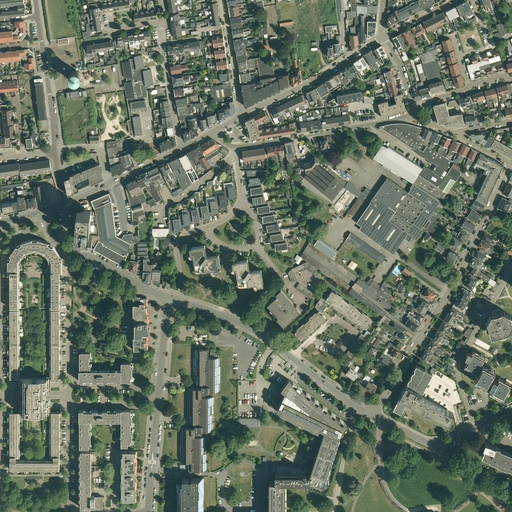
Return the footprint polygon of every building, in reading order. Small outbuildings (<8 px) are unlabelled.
[(0,0),(1,5),(6,5),(10,4),(15,4),(18,4),(18,9),(16,10),(12,10),(7,11),(2,11),(2,14),(2,16),(8,16),(12,15),(13,15),(16,15),(17,15),(27,14),(27,12),(26,12),(26,9),(25,6),(27,6),(26,0),(0,0)] [(101,1),(103,11),(109,11),(107,2),(106,0),(100,0),(100,1),(101,1)] [(248,0),(250,9),(264,7),(262,0),(248,0)] [(405,7),(410,16),(414,13),(409,4),(407,0),(404,0),(407,6),(405,7)] [(414,13),(418,11),(414,2),(413,2),(412,3),(410,0),(407,0),(409,4),(414,13)] [(414,2),(418,11),(422,9),(418,0),(414,2)] [(418,0),(422,9),(423,8),(437,2),(440,0),(418,0)] [(480,0),(482,5),(484,4),(487,12),(490,11),(488,7),(485,0),(480,0)] [(485,0),(488,7),(490,11),(491,14),(493,13),(489,2),(491,1),(490,0),(485,0)] [(496,0),(491,0),(492,1),(494,0),(496,5),(498,11),(497,11),(499,17),(503,15),(499,5),(496,0)] [(472,9),(468,1),(462,4),(468,16),(474,13),(472,9)] [(96,3),(88,5),(90,15),(99,13),(98,8),(97,8),(96,3)] [(406,18),(410,16),(405,7),(403,8),(401,3),(399,4),(406,18)] [(356,11),(357,16),(357,18),(360,18),(361,27),(358,27),(360,43),(366,39),(365,27),(366,26),(365,17),(367,17),(367,13),(367,9),(367,8),(367,5),(356,4),(356,5),(356,8),(356,11)] [(397,9),(397,11),(402,20),(406,18),(399,4),(397,5),(398,7),(396,8),(397,9)] [(469,20),(461,4),(456,6),(461,16),(463,15),(468,26),(471,25),(469,20)] [(393,7),(391,8),(394,13),(398,22),(402,20),(397,11),(397,9),(395,10),(394,8),(393,7)] [(455,7),(450,9),(451,12),(452,12),(453,15),(454,18),(459,26),(461,25),(457,17),(459,15),(455,7)] [(458,31),(460,30),(459,26),(454,18),(453,15),(452,12),(451,12),(450,9),(446,11),(450,20),(452,19),(455,25),(458,31)] [(398,22),(394,13),(391,14),(389,10),(387,10),(386,26),(387,27),(398,22)] [(444,13),(440,15),(444,23),(445,23),(446,25),(449,24),(444,13)] [(444,23),(440,15),(435,17),(441,28),(443,27),(442,24),(444,23)] [(510,32),(506,22),(503,16),(501,17),(503,22),(504,22),(504,23),(500,24),(501,25),(501,27),(504,34),(510,32)] [(438,29),(441,28),(435,17),(431,19),(436,27),(437,27),(438,29)] [(433,28),(436,27),(431,19),(427,21),(433,32),(435,31),(433,28)] [(427,21),(423,23),(427,31),(429,30),(430,33),(433,32),(427,21)] [(421,23),(417,25),(418,26),(417,27),(419,31),(418,31),(420,34),(421,34),(421,35),(421,36),(422,36),(421,37),(422,39),(423,39),(424,41),(426,39),(423,33),(422,34),(422,33),(425,31),(421,23)] [(89,24),(88,24),(89,27),(90,27),(90,31),(93,31),(93,34),(101,33),(101,29),(101,24),(92,25),(90,25),(90,24),(89,24)] [(17,29),(16,30),(24,37),(26,34),(26,31),(25,25),(15,26),(15,27),(17,26),(17,29)] [(501,25),(496,27),(497,29),(500,36),(504,34),(501,27),(501,25)] [(415,27),(415,26),(411,28),(415,36),(419,34),(419,35),(418,36),(421,42),(424,41),(423,39),(422,39),(421,37),(422,36),(421,36),(421,35),(421,34),(420,34),(418,31),(419,31),(417,27),(415,27)] [(367,28),(367,38),(375,34),(376,32),(376,28),(367,28)] [(410,29),(406,31),(414,46),(416,45),(413,40),(415,39),(410,29)] [(22,40),(24,37),(16,30),(14,32),(12,32),(12,31),(13,40),(16,40),(18,40),(22,40)] [(406,31),(402,33),(407,43),(409,42),(412,47),(414,50),(416,49),(414,46),(406,31)] [(405,43),(400,34),(396,36),(404,51),(406,50),(404,44),(405,43)] [(117,36),(114,37),(115,42),(116,49),(123,47),(123,45),(124,45),(122,35),(117,36)] [(203,41),(204,44),(205,44),(208,43),(224,40),(223,35),(213,37),(213,40),(203,41)] [(396,36),(392,38),(397,47),(396,48),(399,52),(401,50),(402,52),(404,51),(396,36)] [(439,47),(453,43),(452,40),(451,41),(450,39),(442,41),(443,45),(442,45),(441,44),(436,46),(437,48),(439,47)] [(94,56),(93,53),(92,44),(86,45),(86,46),(83,46),(85,54),(88,54),(88,57),(94,56)] [(377,48),(376,48),(380,55),(383,54),(385,58),(388,57),(382,45),(379,46),(378,46),(377,47),(377,48)] [(373,50),(378,59),(379,59),(382,64),(384,63),(380,55),(376,48),(375,49),(375,48),(373,49),(373,50)] [(22,49),(19,50),(20,60),(20,58),(22,58),(24,60),(31,51),(28,49),(27,49),(25,49),(22,49)] [(437,60),(433,49),(432,50),(429,51),(423,54),(418,55),(418,56),(419,59),(421,58),(432,93),(444,89),(436,61),(437,60)] [(372,50),(368,53),(376,70),(378,72),(380,71),(375,61),(377,60),(372,50)] [(495,57),(488,59),(490,63),(501,60),(498,50),(493,51),(495,57)] [(24,63),(34,62),(34,59),(34,57),(33,53),(31,51),(24,60),(25,61),(26,63),(24,63)] [(443,59),(456,55),(455,53),(454,53),(454,51),(445,53),(447,57),(446,57),(445,57),(440,58),(440,60),(443,59)] [(376,70),(368,53),(364,55),(369,65),(371,63),(373,68),(374,71),(376,70)] [(484,60),(478,62),(479,66),(490,63),(488,59),(487,55),(487,53),(482,55),(484,60)] [(130,119),(127,120),(129,129),(129,133),(132,133),(132,136),(133,137),(134,137),(135,137),(135,136),(135,135),(143,134),(140,116),(133,117),(131,110),(147,108),(145,99),(145,100),(144,98),(148,97),(146,88),(149,88),(148,85),(153,85),(151,69),(146,70),(145,67),(144,68),(142,55),(134,56),(134,59),(129,59),(129,61),(122,62),(124,78),(126,77),(127,82),(124,82),(126,98),(130,119)] [(259,74),(260,81),(241,85),(244,105),(244,106),(247,107),(255,103),(254,102),(259,101),(259,100),(263,99),(263,98),(268,97),(267,96),(272,95),(272,94),(276,93),(276,92),(281,91),(280,89),(285,88),(285,86),(289,86),(287,74),(275,76),(271,56),(256,58),(257,66),(258,66),(258,70),(259,74)] [(362,56),(358,60),(363,67),(365,65),(368,70),(370,69),(362,56)] [(467,65),(468,70),(479,66),(478,62),(476,58),(476,57),(471,58),(473,64),(467,65)] [(256,58),(249,59),(237,61),(239,72),(249,70),(249,68),(257,66),(256,58)] [(361,75),(364,73),(361,68),(363,67),(358,60),(353,63),(361,75)] [(501,60),(490,63),(491,67),(497,65),(499,71),(504,70),(501,60)] [(446,69),(446,71),(460,67),(459,65),(458,65),(457,63),(449,65),(450,69),(449,69),(448,69),(446,69)] [(479,66),(480,70),(486,69),(488,74),(493,73),(492,71),(491,67),(490,63),(479,66)] [(348,67),(354,77),(357,75),(359,78),(361,76),(353,64),(351,65),(350,65),(348,66),(348,67)] [(421,64),(417,65),(422,82),(426,80),(421,64)] [(482,75),(480,70),(479,66),(468,70),(469,74),(475,72),(477,78),(482,76),(482,75)] [(342,70),(349,80),(354,77),(348,67),(347,68),(346,67),(345,68),(345,69),(344,69),(345,69),(343,71),(342,70)] [(81,77),(81,76),(82,76),(83,77),(87,76),(87,73),(87,72),(86,72),(82,73),(82,74),(81,74),(80,73),(80,72),(79,72),(79,71),(78,71),(77,70),(76,70),(75,70),(74,70),(73,70),(73,71),(72,71),(71,71),(71,72),(70,72),(70,73),(69,74),(69,75),(69,76),(69,77),(69,78),(70,79),(71,80),(72,81),(72,82),(73,82),(74,82),(75,82),(75,83),(76,82),(77,82),(78,82),(79,81),(80,80),(81,79),(81,78),(81,77)] [(337,74),(343,83),(344,84),(349,80),(342,70),(337,74)] [(383,72),(383,74),(384,75),(380,76),(380,79),(393,75),(391,70),(383,72)] [(223,81),(223,85),(229,84),(229,79),(230,79),(229,77),(228,76),(228,73),(222,73),(216,74),(216,76),(219,76),(220,82),(223,81)] [(343,83),(337,74),(335,75),(333,76),(339,85),(343,83)] [(393,75),(380,79),(379,79),(381,84),(386,82),(394,80),(393,75)] [(447,82),(448,84),(463,80),(463,77),(462,77),(461,75),(453,77),(454,81),(453,81),(452,81),(447,82)] [(328,79),(334,88),(339,85),(333,76),(332,77),(333,77),(331,78),(331,77),(328,79)] [(189,78),(173,81),(173,86),(184,84),(184,82),(198,80),(197,77),(195,77),(189,78)] [(38,119),(47,118),(48,118),(43,83),(42,78),(34,79),(35,84),(34,84),(38,119)] [(334,88),(328,79),(327,80),(324,82),(330,91),(334,88)] [(383,86),(383,88),(386,87),(387,87),(395,85),(394,80),(386,82),(387,85),(383,86)] [(463,80),(450,84),(451,86),(452,85),(453,88),(456,87),(464,85),(463,83),(464,82),(463,80)] [(422,83),(426,98),(430,96),(430,94),(428,87),(426,81),(424,82),(422,82),(422,83)] [(412,88),(416,100),(421,99),(416,82),(413,83),(414,87),(412,88)] [(324,83),(320,85),(328,99),(330,98),(327,93),(329,92),(324,83)] [(223,85),(211,87),(214,103),(217,103),(217,101),(219,101),(221,100),(221,99),(227,98),(232,97),(230,84),(229,84),(223,85)] [(504,84),(501,85),(505,98),(507,97),(506,95),(505,94),(508,93),(509,94),(511,93),(510,85),(507,86),(506,85),(504,85),(504,84)] [(326,101),(328,99),(320,85),(315,88),(321,97),(323,96),(326,101)] [(503,99),(505,98),(501,85),(498,86),(499,87),(496,88),(498,96),(502,94),(503,95),(502,96),(503,99)] [(315,88),(310,91),(314,99),(317,98),(321,106),(324,106),(320,97),(319,97),(315,88)] [(489,88),(486,89),(487,90),(484,91),(487,99),(491,98),(491,99),(490,100),(491,102),(493,102),(489,88)] [(492,88),(489,88),(493,102),(494,103),(497,102),(496,96),(497,96),(494,88),(492,89),(492,88)] [(389,92),(385,93),(386,98),(390,97),(394,96),(398,94),(397,89),(389,92)] [(83,96),(86,96),(85,91),(82,91),(66,93),(67,99),(83,97),(83,96)] [(314,99),(310,91),(306,92),(307,94),(306,95),(309,102),(312,100),(314,99)] [(480,104),(477,93),(473,95),(470,96),(472,103),(478,102),(479,104),(480,104)] [(387,101),(378,103),(382,117),(406,110),(401,94),(398,94),(394,96),(396,103),(388,105),(387,101)] [(180,97),(176,98),(177,105),(182,105),(185,105),(185,104),(188,104),(188,103),(192,103),(191,96),(187,97),(187,96),(184,97),(184,96),(180,97)] [(302,96),(297,98),(302,109),(303,111),(305,110),(306,110),(306,109),(306,108),(304,105),(303,106),(302,105),(305,104),(302,96)] [(166,97),(157,99),(158,102),(159,102),(160,107),(169,106),(168,100),(167,100),(166,97)] [(235,111),(232,97),(227,98),(221,99),(221,100),(219,101),(219,103),(219,106),(220,110),(217,110),(218,121),(234,113),(235,111)] [(461,98),(459,99),(461,106),(463,106),(464,111),(466,111),(468,110),(467,107),(466,106),(464,97),(461,98)] [(300,110),(302,109),(297,98),(292,100),(295,108),(298,107),(300,110)] [(460,107),(458,99),(449,102),(450,104),(448,104),(449,108),(455,106),(456,109),(460,108),(460,107)] [(292,100),(287,103),(292,114),(294,113),(292,109),(295,108),(292,100)] [(200,108),(201,117),(199,117),(199,120),(198,120),(199,123),(201,130),(204,129),(206,128),(206,127),(207,127),(206,119),(205,116),(203,110),(204,110),(203,102),(200,103),(195,104),(196,109),(200,108)] [(462,113),(449,115),(445,102),(434,106),(439,123),(444,122),(444,123),(444,124),(445,124),(445,125),(445,126),(446,126),(447,126),(447,127),(448,127),(449,127),(449,126),(452,125),(452,127),(464,125),(462,113)] [(507,108),(504,109),(504,106),(500,107),(501,113),(502,117),(511,116),(509,105),(509,102),(505,102),(505,105),(507,105),(507,108)] [(287,103),(282,105),(286,113),(289,111),(291,116),(293,116),(292,114),(287,103)] [(16,141),(14,111),(13,108),(8,108),(8,105),(0,105),(0,109),(2,109),(5,137),(0,137),(0,148),(11,147),(11,142),(16,141)] [(178,115),(185,114),(187,113),(187,111),(192,110),(191,106),(186,107),(186,105),(177,106),(178,115)] [(282,105),(277,107),(282,118),(283,120),(285,119),(283,114),(286,113),(282,105)] [(270,112),(273,119),(276,118),(275,117),(278,116),(279,117),(277,117),(279,122),(283,120),(282,118),(277,107),(272,109),(272,111),(270,112)] [(158,114),(161,114),(162,116),(170,115),(170,110),(156,112),(154,113),(154,115),(155,118),(159,117),(158,114)] [(315,117),(316,117),(317,129),(323,128),(322,119),(318,120),(318,116),(317,113),(315,113),(315,110),(314,110),(315,117)] [(269,116),(266,111),(244,121),(246,124),(243,126),(244,129),(247,128),(248,132),(246,133),(246,137),(249,136),(250,139),(260,138),(258,130),(258,127),(257,124),(263,121),(264,123),(271,120),(269,117),(268,118),(267,117),(269,116)] [(185,114),(178,115),(179,120),(184,120),(185,125),(180,126),(181,131),(183,140),(185,141),(191,138),(189,128),(188,128),(186,119),(185,114)] [(302,121),(303,121),(303,122),(300,123),(300,124),(297,124),(298,131),(301,130),(301,131),(307,130),(305,118),(304,114),(302,115),(302,117),(302,121)] [(195,119),(187,120),(189,128),(191,138),(199,135),(195,119)] [(289,123),(289,125),(290,133),(297,132),(296,122),(289,123)] [(412,126),(409,125),(407,124),(405,124),(397,124),(395,124),(392,124),(380,127),(416,151),(419,153),(437,164),(432,173),(423,167),(418,174),(447,193),(453,183),(454,184),(455,181),(461,173),(460,172),(463,167),(426,146),(423,151),(418,148),(421,143),(420,142),(422,136),(419,134),(421,128),(417,127),(414,126),(412,126)] [(282,127),(283,134),(290,133),(289,125),(281,126),(282,127)] [(268,128),(269,136),(278,135),(277,128),(277,127),(274,127),(268,128)] [(268,128),(258,130),(260,138),(269,136),(268,128)] [(424,131),(422,136),(420,142),(421,143),(426,145),(432,131),(425,129),(424,131)] [(485,144),(489,146),(494,138),(495,138),(496,135),(494,135),(496,130),(491,131),(489,135),(487,138),(487,139),(485,144)] [(28,147),(33,146),(32,142),(35,142),(34,134),(28,134),(28,131),(26,131),(28,147)] [(174,134),(174,133),(172,133),(172,132),(169,133),(169,132),(168,133),(168,135),(169,134),(172,147),(175,146),(176,144),(175,137),(173,137),(173,134),(174,134)] [(431,148),(438,133),(433,132),(429,140),(432,141),(429,147),(431,148)] [(442,135),(438,133),(431,148),(433,149),(434,145),(436,142),(438,143),(442,135)] [(482,133),(471,135),(470,136),(473,138),(474,138),(478,140),(482,143),(482,142),(484,143),(484,144),(485,144),(487,139),(487,138),(486,137),(485,139),(483,138),(485,134),(482,133)] [(441,145),(439,149),(438,152),(439,153),(447,137),(443,135),(439,144),(441,145)] [(158,143),(160,152),(168,149),(165,136),(159,138),(160,142),(158,143)] [(446,151),(443,150),(445,147),(447,148),(451,139),(447,137),(439,153),(441,154),(444,155),(446,151)] [(322,149),(325,148),(329,148),(331,148),(338,152),(340,149),(333,145),(331,144),(328,144),(327,139),(325,140),(325,139),(323,138),(322,139),(321,140),(320,140),(320,141),(317,141),(317,145),(318,146),(321,145),(322,149)] [(203,152),(202,152),(206,160),(218,153),(224,157),(226,155),(229,152),(229,150),(216,142),(212,139),(200,146),(203,152)] [(490,147),(497,151),(501,143),(495,139),(490,147)] [(107,142),(107,148),(108,152),(112,173),(112,174),(113,174),(122,170),(134,164),(128,149),(123,151),(121,147),(120,140),(116,141),(107,142)] [(448,153),(447,155),(449,156),(450,154),(457,141),(452,140),(448,148),(450,149),(448,153)] [(461,143),(457,141),(450,154),(449,156),(451,157),(452,154),(454,155),(455,151),(457,151),(461,143)] [(292,158),(290,150),(288,142),(283,142),(285,150),(287,159),(292,158)] [(503,154),(508,146),(501,143),(497,151),(503,154)] [(441,202),(447,193),(418,174),(423,167),(388,146),(387,147),(382,144),(373,158),(400,175),(413,184),(410,188),(411,189),(408,193),(399,187),(386,178),(356,222),(361,226),(359,229),(393,253),(404,238),(409,242),(410,240),(412,242),(414,239),(417,241),(424,230),(414,224),(413,223),(419,213),(428,220),(431,215),(435,210),(438,206),(440,202),(441,202)] [(466,146),(465,145),(462,144),(457,152),(460,153),(458,157),(456,159),(454,158),(452,161),(457,163),(459,160),(466,146)] [(470,148),(466,146),(459,160),(460,161),(463,155),(466,156),(470,148)] [(511,154),(511,148),(508,146),(503,154),(510,158),(511,154)] [(187,153),(188,155),(194,166),(195,166),(196,168),(203,165),(205,170),(210,167),(206,160),(202,152),(202,153),(199,147),(187,153)] [(267,148),(265,148),(266,155),(271,155),(272,162),(274,161),(272,147),(267,147),(267,148)] [(475,150),(470,148),(466,156),(469,158),(465,165),(464,165),(463,167),(465,169),(467,166),(467,165),(468,165),(468,163),(475,150)] [(476,151),(475,150),(468,163),(468,165),(470,166),(473,160),(475,161),(479,152),(476,151)] [(478,188),(477,191),(476,193),(487,200),(487,198),(490,193),(491,192),(493,186),(494,185),(496,180),(497,178),(503,165),(498,163),(498,162),(497,162),(493,160),(488,157),(480,153),(474,165),(475,165),(476,164),(478,165),(478,167),(481,168),(482,169),(482,167),(483,167),(485,168),(483,172),(483,173),(485,174),(483,177),(485,178),(484,180),(480,187),(479,187),(478,188)] [(194,166),(188,155),(187,156),(186,154),(179,157),(187,172),(190,170),(191,171),(194,170),(194,169),(196,168),(195,166),(194,166)] [(347,183),(314,156),(309,162),(304,164),(306,171),(307,172),(303,177),(325,195),(332,201),(347,183)] [(179,157),(169,162),(183,190),(192,183),(179,157)] [(50,160),(40,162),(41,172),(51,170),(50,160)] [(0,176),(20,173),(21,175),(41,172),(40,162),(19,165),(19,163),(0,165),(0,176)] [(103,178),(102,173),(100,166),(100,163),(95,165),(96,168),(94,168),(97,182),(102,180),(102,179),(102,180),(104,179),(103,178)] [(167,163),(163,165),(168,173),(169,173),(172,178),(174,180),(176,179),(175,176),(172,171),(167,163)] [(159,167),(162,172),(164,177),(167,182),(169,181),(172,188),(175,186),(168,173),(163,165),(159,167)] [(97,182),(94,168),(91,169),(91,167),(87,168),(90,184),(91,185),(96,182),(97,182)] [(157,167),(152,169),(159,183),(157,184),(155,185),(154,185),(156,190),(160,187),(159,185),(164,182),(161,177),(162,177),(157,167)] [(81,171),(85,187),(90,184),(87,168),(82,170),(82,171),(81,171)] [(155,185),(157,184),(159,183),(152,169),(147,171),(152,181),(153,180),(155,185)] [(250,178),(251,183),(261,182),(265,181),(265,180),(265,179),(264,178),(263,178),(262,177),(261,177),(260,169),(247,170),(248,177),(250,177),(250,178)] [(80,171),(75,173),(79,189),(85,187),(81,171),(80,171)] [(138,221),(142,218),(145,217),(141,203),(147,201),(148,201),(151,207),(151,206),(156,204),(156,203),(161,200),(156,190),(154,185),(153,183),(152,184),(151,181),(148,177),(146,172),(136,177),(137,178),(126,183),(128,187),(127,187),(127,188),(126,189),(132,212),(132,221),(138,221)] [(79,190),(79,189),(75,173),(70,175),(74,193),(74,192),(79,190)] [(64,179),(65,181),(66,186),(68,193),(67,193),(67,194),(68,194),(69,195),(69,194),(69,195),(69,194),(74,192),(74,193),(70,175),(70,179),(69,179),(69,177),(64,179)] [(53,182),(45,184),(48,195),(46,195),(48,202),(50,201),(51,202),(58,199),(53,182)] [(261,182),(251,183),(249,184),(250,187),(252,187),(252,188),(251,188),(252,193),(263,192),(262,182),(261,182)] [(26,209),(25,207),(23,193),(24,193),(23,189),(22,185),(17,186),(18,194),(20,194),(21,197),(18,197),(20,210),(26,209)] [(46,202),(42,185),(33,187),(38,205),(41,204),(41,205),(44,204),(44,203),(46,202)] [(230,197),(235,196),(233,186),(223,187),(224,194),(225,194),(226,199),(229,199),(228,197),(230,197)] [(366,187),(363,192),(359,198),(358,197),(348,213),(350,214),(353,216),(371,190),(366,187)] [(27,208),(31,207),(33,207),(37,206),(34,190),(27,192),(27,190),(24,190),(23,189),(24,193),(27,208)] [(511,192),(505,189),(503,193),(511,197),(511,195),(511,192)] [(18,197),(16,197),(15,192),(10,193),(14,212),(15,211),(20,210),(18,197)] [(254,203),(256,203),(265,202),(265,201),(263,192),(252,193),(251,193),(252,197),(254,196),(254,198),(253,198),(254,203)] [(95,210),(97,227),(98,232),(99,238),(95,246),(93,249),(122,265),(125,259),(130,245),(131,242),(132,236),(132,233),(127,234),(123,235),(121,239),(116,236),(111,199),(108,193),(91,201),(95,210)] [(215,196),(216,200),(217,208),(220,207),(220,206),(221,205),(221,206),(227,205),(226,199),(225,194),(224,194),(215,196)] [(470,196),(484,205),(486,201),(477,195),(476,197),(471,194),(470,196)] [(473,201),(472,203),(482,209),(484,205),(470,196),(468,198),(473,201)] [(511,199),(510,198),(509,201),(502,198),(502,199),(501,198),(499,201),(500,202),(500,203),(511,208),(511,199)] [(206,202),(206,206),(208,214),(211,214),(210,212),(212,212),(217,212),(217,208),(216,200),(206,202)] [(470,207),(480,213),(482,209),(472,203),(467,200),(466,202),(471,205),(470,207)] [(258,212),(261,212),(270,211),(269,210),(268,201),(265,201),(265,202),(256,203),(256,206),(258,206),(258,207),(258,212)] [(3,211),(3,213),(3,214),(13,212),(11,202),(2,203),(3,211)] [(499,203),(497,206),(498,206),(498,207),(501,209),(503,210),(510,213),(511,211),(511,209),(511,208),(500,203),(499,203)] [(197,207),(197,209),(198,219),(199,219),(201,219),(201,217),(202,217),(203,217),(208,217),(208,214),(206,206),(197,207)] [(463,209),(478,218),(480,215),(471,209),(470,211),(464,207),(463,209)] [(187,211),(188,213),(189,223),(192,223),(192,221),(193,221),(199,220),(199,219),(198,219),(197,209),(187,211)] [(478,218),(463,209),(462,211),(468,215),(467,217),(476,222),(478,218)] [(98,232),(97,227),(95,227),(95,232),(89,232),(91,211),(77,210),(76,234),(82,234),(82,236),(82,239),(86,239),(86,241),(88,242),(95,246),(99,238),(98,232)] [(273,210),(269,210),(270,211),(261,212),(261,215),(263,215),(263,216),(263,221),(265,221),(274,220),(273,210)] [(441,214),(439,212),(435,210),(431,215),(438,220),(441,214)] [(189,223),(188,213),(178,215),(179,219),(180,227),(183,226),(183,224),(184,224),(184,225),(189,224),(189,223)] [(414,224),(424,230),(429,234),(431,231),(436,235),(441,228),(428,220),(419,213),(413,223),(414,224)] [(152,219),(151,214),(145,217),(142,218),(145,222),(152,219)] [(460,217),(458,219),(473,229),(475,225),(465,219),(464,220),(460,217)] [(455,220),(457,222),(462,225),(461,226),(470,232),(473,229),(458,219),(458,220),(456,218),(455,220)] [(181,230),(180,227),(179,219),(169,220),(169,229),(169,233),(174,232),(174,230),(175,230),(175,231),(181,230)] [(269,230),(279,229),(278,219),(274,220),(265,221),(266,224),(267,224),(268,225),(267,225),(268,231),(269,231),(269,230)] [(447,223),(446,225),(448,227),(465,237),(465,236),(466,236),(467,234),(466,233),(467,233),(460,228),(459,230),(453,226),(447,223)] [(448,227),(447,228),(453,233),(452,235),(454,236),(462,242),(463,241),(464,240),(464,239),(465,237),(448,227)] [(272,240),(274,240),(283,238),(281,229),(279,229),(269,230),(269,231),(269,234),(271,234),(272,235),(271,235),(272,240)] [(385,257),(351,233),(346,240),(347,241),(380,264),(385,257)] [(482,237),(481,238),(482,239),(481,240),(490,244),(492,239),(496,241),(497,239),(493,237),(485,233),(483,237),(482,237)] [(452,236),(447,243),(449,244),(455,248),(455,247),(458,249),(460,246),(461,246),(462,244),(461,243),(462,243),(454,237),(452,236)] [(286,238),(283,238),(274,240),(274,243),(276,243),(276,244),(275,244),(276,250),(281,249),(282,252),(288,251),(286,238)] [(48,243),(37,239),(37,241),(32,241),(32,239),(21,243),(21,244),(17,247),(16,246),(9,255),(10,257),(9,261),(8,261),(8,272),(10,272),(10,308),(20,308),(20,266),(18,266),(18,261),(24,252),(35,249),(45,252),(51,261),(51,266),(50,266),(50,308),(59,308),(59,272),(61,272),(61,261),(60,261),(58,256),(60,255),(53,246),(52,247),(48,244),(48,243)] [(478,244),(478,245),(478,246),(478,247),(487,252),(488,250),(491,251),(493,249),(481,241),(479,244),(478,244)] [(143,271),(142,279),(143,281),(149,283),(151,283),(152,273),(152,265),(152,264),(151,264),(151,263),(148,263),(146,261),(147,259),(147,242),(138,242),(138,243),(138,262),(138,266),(141,266),(143,266),(143,271)] [(190,248),(190,253),(187,254),(186,254),(186,255),(186,256),(186,257),(187,257),(191,257),(193,270),(193,271),(194,272),(194,273),(196,273),(196,274),(198,273),(211,272),(211,274),(211,275),(212,276),(213,276),(214,276),(214,275),(215,275),(214,271),(220,270),(220,269),(220,268),(218,255),(209,257),(209,255),(207,254),(206,254),(205,245),(191,247),(191,248),(190,248)] [(455,259),(442,250),(437,246),(435,249),(444,255),(444,254),(446,256),(445,258),(453,263),(453,262),(454,262),(455,261),(455,260),(455,259)] [(331,247),(326,254),(329,256),(331,258),(332,259),(335,255),(337,252),(331,247)] [(443,248),(442,250),(455,259),(456,257),(457,257),(458,255),(457,254),(458,254),(450,249),(449,251),(443,248)] [(488,257),(485,255),(482,253),(477,251),(476,254),(475,254),(475,256),(475,257),(482,261),(484,258),(487,259),(488,257)] [(134,261),(134,260),(133,260),(133,256),(131,256),(129,270),(132,272),(132,273),(134,273),(135,273),(138,267),(138,266),(138,262),(134,261)] [(501,264),(505,266),(510,258),(506,256),(501,264)] [(471,261),(470,263),(470,264),(473,266),(474,267),(472,270),(470,273),(487,283),(490,278),(479,272),(480,270),(483,266),(484,266),(485,265),(479,261),(478,261),(473,258),(472,261),(471,261)] [(257,289),(257,288),(257,285),(263,284),(262,281),(262,280),(261,269),(252,270),(252,269),(250,268),(248,268),(247,259),(236,261),(236,262),(232,262),(233,268),(230,268),(230,269),(229,269),(229,270),(229,271),(230,271),(231,271),(234,271),(235,283),(236,285),(236,286),(237,286),(237,287),(238,287),(239,288),(240,288),(253,286),(254,288),(254,289),(254,290),(255,290),(256,290),(257,290),(257,289)] [(411,272),(405,267),(402,272),(408,276),(411,272)] [(160,270),(153,269),(152,281),(160,281),(160,270)] [(170,281),(170,270),(167,270),(168,274),(169,275),(169,277),(163,277),(162,285),(163,286),(164,287),(165,287),(166,287),(168,288),(169,287),(169,286),(169,285),(170,282),(170,281)] [(467,276),(466,278),(475,284),(477,282),(476,281),(478,279),(468,273),(467,276)] [(473,287),(475,284),(466,278),(464,281),(465,282),(463,284),(472,290),(474,287),(473,287)] [(389,301),(393,294),(393,293),(382,285),(381,286),(380,287),(377,291),(374,289),(369,285),(367,284),(364,288),(362,291),(375,300),(388,309),(388,310),(391,306),(389,305),(391,302),(389,301)] [(434,296),(436,293),(431,290),(428,288),(425,287),(421,293),(432,300),(432,299),(433,300),(434,299),(434,298),(434,297),(434,296)] [(460,290),(459,293),(468,298),(470,296),(469,295),(471,293),(461,287),(460,290)] [(300,312),(280,289),(271,297),(273,299),(267,304),(271,308),(269,309),(280,323),(284,327),(300,312)] [(331,291),(325,300),(321,297),(315,307),(319,311),(316,314),(315,313),(309,318),(310,319),(304,325),(303,323),(297,329),(298,330),(294,333),(301,341),(306,336),(307,337),(309,335),(308,334),(319,325),(322,323),(321,323),(326,318),(321,314),(328,304),(328,303),(328,302),(330,304),(331,302),(335,305),(334,306),(344,313),(345,312),(348,314),(347,316),(357,323),(358,322),(362,324),(361,325),(366,329),(372,320),(369,318),(370,316),(362,311),(361,312),(355,308),(356,307),(349,301),(348,303),(341,298),(343,297),(335,292),(334,293),(331,291)] [(458,296),(456,298),(466,304),(467,301),(468,298),(459,293),(457,295),(458,296)] [(419,303),(427,308),(430,304),(417,296),(414,301),(419,303)] [(141,350),(141,348),(147,348),(147,325),(148,325),(148,314),(147,314),(147,298),(140,298),(140,297),(133,297),(133,316),(134,316),(135,331),(133,331),(134,348),(134,350),(141,350)] [(456,301),(454,304),(457,306),(455,308),(461,312),(465,307),(464,306),(466,304),(456,298),(455,301),(456,301)] [(416,307),(416,308),(424,313),(427,308),(419,303),(416,307)] [(464,317),(465,315),(452,307),(451,308),(450,308),(449,310),(449,311),(448,312),(455,316),(457,313),(464,317)] [(421,320),(423,317),(417,313),(418,312),(413,309),(411,312),(410,311),(408,313),(420,321),(421,321),(421,320)] [(494,335),(498,334),(499,335),(499,334),(500,333),(505,332),(506,332),(506,333),(507,331),(511,330),(511,327),(511,323),(511,321),(510,318),(511,316),(502,311),(499,309),(498,309),(497,309),(494,310),(493,310),(492,312),(491,314),(485,325),(486,324),(487,324),(488,328),(490,333),(494,335)] [(10,378),(19,378),(19,345),(19,343),(19,310),(10,310),(10,378)] [(50,378),(59,378),(59,345),(59,343),(59,310),(50,310),(50,343),(50,345),(50,378)] [(446,316),(459,325),(461,326),(463,324),(454,319),(455,316),(448,312),(448,313),(447,313),(446,314),(447,315),(446,316)] [(414,319),(415,318),(408,314),(405,319),(408,321),(405,324),(405,325),(413,330),(413,331),(414,330),(417,325),(418,324),(417,324),(413,321),(413,320),(414,319)] [(458,327),(459,325),(446,316),(445,318),(444,318),(443,319),(443,320),(450,325),(451,323),(458,327)] [(441,324),(440,326),(453,334),(455,332),(448,328),(449,326),(442,321),(442,322),(441,322),(440,323),(441,324)] [(400,331),(402,327),(394,322),(391,326),(397,330),(398,330),(400,331)] [(452,337),(453,334),(440,326),(439,327),(438,327),(437,328),(437,329),(437,330),(444,334),(445,332),(452,337)] [(408,338),(409,336),(401,331),(396,338),(404,344),(406,341),(407,342),(409,339),(408,338)] [(435,334),(434,335),(448,343),(449,341),(442,337),(444,335),(437,331),(436,331),(435,331),(434,333),(435,334)] [(449,344),(448,343),(434,335),(433,337),(432,336),(431,338),(432,339),(431,339),(438,343),(440,341),(446,346),(448,347),(449,344)] [(390,341),(388,344),(393,347),(394,345),(400,349),(401,349),(402,350),(404,347),(403,346),(403,345),(391,337),(390,339),(396,343),(395,345),(390,341)] [(429,343),(428,344),(442,353),(443,350),(437,346),(438,344),(431,340),(430,341),(430,340),(429,342),(429,343)] [(399,351),(393,347),(388,344),(388,345),(387,347),(390,349),(387,353),(390,355),(390,354),(395,357),(399,351)] [(426,346),(425,347),(426,348),(433,353),(434,351),(440,355),(442,353),(428,344),(427,346),(426,346)] [(188,478),(192,478),(192,471),(206,471),(206,437),(201,437),(201,431),(213,431),(213,397),(208,397),(208,392),(220,392),(220,357),(208,358),(208,349),(203,349),(193,349),(193,383),(198,383),(198,385),(198,389),(186,389),(186,423),(191,423),(191,425),(191,428),(179,428),(179,462),(188,462),(188,465),(188,471),(188,478)] [(423,352),(422,353),(438,363),(439,361),(437,360),(431,356),(432,354),(425,349),(425,350),(424,350),(423,351),(423,352)] [(466,357),(465,358),(468,359),(464,366),(476,373),(476,372),(478,373),(474,380),(480,383),(486,387),(486,391),(491,393),(490,394),(502,400),(511,384),(499,378),(497,381),(496,381),(497,380),(493,378),(492,379),(491,378),(495,370),(488,367),(483,364),(484,361),(486,362),(488,359),(484,357),(485,357),(472,350),(471,354),(468,352),(466,356),(466,357)] [(91,357),(91,352),(80,352),(80,370),(79,370),(79,381),(84,381),(84,380),(93,380),(93,381),(98,381),(98,380),(103,380),(103,381),(108,381),(108,380),(117,380),(117,381),(131,381),(131,376),(133,376),(132,367),(131,367),(131,363),(121,363),(121,370),(91,370),(91,366),(89,366),(89,357),(91,357)] [(388,356),(382,353),(379,357),(378,358),(377,359),(377,361),(388,368),(389,367),(388,367),(391,363),(392,363),(392,362),(386,359),(388,356)] [(443,366),(438,363),(422,353),(422,355),(421,355),(420,356),(420,357),(420,358),(427,362),(428,360),(441,368),(443,366)] [(355,355),(354,356),(352,358),(350,361),(353,363),(358,357),(355,355)] [(354,370),(356,367),(351,364),(349,367),(350,368),(346,374),(354,380),(355,378),(358,379),(364,371),(360,368),(357,372),(354,370)] [(394,407),(402,412),(407,401),(448,423),(453,413),(420,396),(432,373),(435,375),(438,370),(432,367),(429,371),(416,364),(406,384),(405,384),(399,397),(394,407)] [(361,382),(366,385),(365,387),(369,390),(369,391),(372,393),(377,385),(372,382),(371,384),(368,381),(371,378),(366,375),(361,382)] [(19,407),(19,413),(33,413),(33,412),(36,412),(36,413),(50,413),(50,407),(50,400),(47,400),(47,397),(47,393),(47,391),(50,391),(50,385),(50,378),(36,378),(36,379),(33,379),(33,378),(19,378),(19,385),(19,391),(21,391),(24,391),(24,393),(24,397),(24,400),(21,400),(19,400),(19,407)] [(294,383),(288,379),(281,389),(285,392),(277,408),(280,410),(279,412),(283,415),(289,417),(294,420),(299,421),(302,424),(308,426),(313,429),(318,431),(319,428),(324,430),(324,429),(325,429),(340,434),(340,433),(341,434),(343,432),(344,433),(348,428),(347,427),(348,426),(344,423),(294,383)] [(84,410),(79,410),(79,421),(80,421),(80,448),(89,448),(89,443),(91,443),(91,434),(89,434),(89,425),(91,425),(91,421),(121,421),(121,446),(128,446),(128,443),(131,443),(131,441),(132,441),(132,433),(131,433),(131,424),(132,424),(132,415),(131,415),(131,410),(117,410),(117,411),(108,411),(108,410),(103,410),(103,411),(98,411),(98,410),(93,410),(93,411),(84,411),(84,410)] [(19,415),(19,413),(10,413),(10,469),(59,469),(59,413),(50,413),(50,459),(19,459),(19,415)] [(285,511),(285,482),(304,482),(304,485),(313,485),(324,488),(324,489),(325,489),(326,489),(326,488),(327,488),(328,487),(328,486),(328,485),(328,484),(328,483),(327,482),(326,481),(327,482),(328,479),(327,478),(329,471),(328,471),(340,434),(325,429),(324,429),(324,430),(310,472),(309,472),(309,471),(290,464),(290,466),(277,466),(277,472),(276,472),(276,474),(271,474),(271,479),(271,482),(269,482),(268,511),(285,511)] [(511,454),(498,450),(498,449),(490,445),(491,444),(485,442),(483,447),(484,448),(481,455),(493,460),(493,461),(510,468),(511,467),(511,454)] [(81,469),(80,469),(80,472),(81,472),(81,476),(80,476),(80,479),(81,479),(81,483),(80,483),(80,486),(81,486),(81,490),(80,490),(80,493),(81,493),(81,498),(80,498),(80,501),(81,501),(81,508),(103,508),(103,497),(97,497),(95,497),(95,496),(91,496),(91,451),(81,451),(81,454),(80,454),(80,457),(81,457),(81,461),(80,461),(80,465),(81,465),(81,469)] [(136,490),(136,479),(136,476),(136,473),(136,460),(136,458),(136,451),(122,451),(122,499),(136,500),(136,492),(136,490)] [(203,511),(203,478),(192,478),(188,478),(182,478),(182,481),(182,484),(176,484),(176,511),(203,511)]
